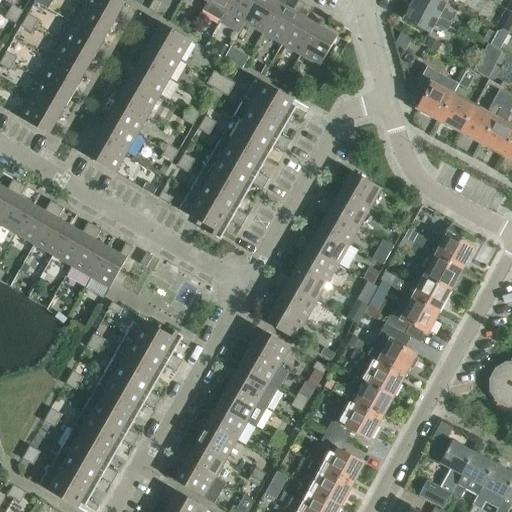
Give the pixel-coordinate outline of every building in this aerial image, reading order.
[(125,3),(119,0),(87,0),(84,5),(114,22),(125,3)] [(156,0),(153,0),(148,9),(155,13),(161,3),(156,0)] [(208,0),(207,2),(202,10),(221,21),(226,13),(233,0),(208,0)] [(233,0),(226,13),(244,23),(257,0),(233,0)] [(272,0),(257,0),(244,23),(263,34),(280,4),(272,0)] [(455,16),(442,9),(447,0),(414,0),(413,3),(451,23),(455,16)] [(299,1),(293,11),(280,4),(263,34),(282,45),(305,5),(299,1)] [(404,20),(429,34),(434,24),(448,31),(451,23),(413,3),(404,20)] [(73,24),(103,41),(114,22),(84,5),(73,24)] [(306,19),(312,8),(305,5),(282,45),(301,56),(318,26),(306,19)] [(24,12),(14,6),(10,12),(20,19),(24,12)] [(6,19),(16,25),(20,19),(10,12),(6,19)] [(511,13),(510,13),(502,29),(503,30),(509,33),(511,34),(511,13)] [(39,20),(28,14),(24,21),(35,27),(39,20)] [(184,18),(179,28),(189,33),(194,24),(184,18)] [(21,27),(31,33),(35,27),(24,21),(21,27)] [(63,43),(92,60),(103,41),(73,24),(63,43)] [(191,41),(162,24),(150,43),(180,61),(191,41)] [(320,67),(337,37),(318,26),(301,56),(320,67)] [(497,32),(490,46),(500,51),(509,33),(503,30),(497,32)] [(394,45),(406,51),(412,39),(400,33),(394,45)] [(449,48),(430,37),(425,46),(437,53),(438,52),(445,56),(449,48)] [(220,42),(214,53),(224,59),(230,48),(220,42)] [(92,60),(63,43),(52,61),(82,79),(92,60)] [(140,62),(170,79),(180,61),(150,43),(140,62)] [(230,48),(224,59),(231,63),(238,50),(231,46),(230,48)] [(490,46),(484,57),(495,63),(501,52),(500,51),(490,46)] [(17,58),(7,52),(3,58),(14,64),(17,58)] [(0,63),(0,65),(10,71),(14,64),(3,58),(0,63)] [(82,79),(52,61),(41,80),(71,97),(82,79)] [(129,81),(159,98),(170,79),(140,62),(129,81)] [(432,84),(438,73),(427,67),(417,86),(427,92),(418,109),(440,121),(454,96),(432,84)] [(214,71),(210,78),(221,84),(225,78),(214,71)] [(466,73),(459,86),(468,91),(475,78),(466,73)] [(276,76),(273,81),(282,87),(288,78),(282,74),(276,76)] [(284,153),(291,142),(280,136),(293,114),(303,120),(309,109),(255,78),(179,210),(203,224),(200,229),(220,240),(231,222),(241,228),(248,217),(237,211),(252,184),(263,190),(269,179),(259,173),(274,147),(284,153)] [(210,78),(207,85),(217,91),(221,84),(210,78)] [(225,78),(221,84),(232,90),(236,84),(225,78)] [(71,97),(41,80),(30,99),(60,116),(71,97)] [(159,98),(129,81),(118,100),(148,117),(159,98)] [(217,91),(228,97),(232,90),(221,84),(217,91)] [(306,91),(302,98),(312,104),(316,97),(306,91)] [(501,91),(493,104),(502,108),(509,95),(501,91)] [(511,113),(511,110),(511,96),(509,95),(502,108),(511,113)] [(461,132),(475,108),(454,96),(440,121),(461,132)] [(19,118),(49,135),(60,116),(30,99),(19,118)] [(148,117),(118,100),(107,118),(137,136),(148,117)] [(475,108),(461,132),(483,144),(496,119),(502,108),(493,104),(487,115),(475,108)] [(201,113),(190,107),(186,114),(197,120),(201,113)] [(496,119),(483,144),(503,155),(511,138),(511,127),(505,124),(511,113),(502,108),(496,119)] [(182,120),(193,127),(197,120),(186,114),(182,120)] [(217,123),(206,116),(202,123),(213,129),(217,123)] [(137,136),(107,118),(97,137),(126,154),(137,136)] [(198,130),(209,136),(213,129),(202,123),(198,130)] [(85,156),(115,174),(126,154),(97,137),(85,156)] [(511,138),(503,155),(511,159),(511,138)] [(179,151),(168,145),(164,151),(175,157),(179,151)] [(161,158),(171,164),(175,157),(164,151),(161,158)] [(195,160),(184,154),(180,160),(191,167),(195,160)] [(177,167),(187,173),(191,167),(180,160),(177,167)] [(382,189),(352,172),(341,191),(371,208),(382,189)] [(14,180),(8,190),(0,185),(0,218),(20,184),(14,180)] [(147,183),(143,189),(153,195),(157,189),(147,183)] [(21,198),(27,187),(20,184),(0,218),(0,225),(16,235),(33,205),(21,198)] [(334,203),(324,197),(320,204),(360,227),(371,208),(341,191),(334,203)] [(162,192),(159,199),(169,205),(173,198),(162,192)] [(402,200),(398,207),(409,213),(412,206),(402,200)] [(51,201),(45,212),(33,205),(16,235),(34,245),(58,205),(51,201)] [(316,210),(326,216),(319,229),(349,246),(360,227),(320,204),(316,210)] [(58,219),(64,209),(58,205),(34,245),(53,256),(70,226),(58,219)] [(89,223),(83,233),(70,226),(53,256),(72,267),(95,227),(89,223)] [(418,235),(413,243),(461,269),(473,248),(459,240),(459,239),(460,239),(451,226),(450,227),(450,228),(430,242),(418,235)] [(96,241),(102,230),(95,227),(72,267),(91,278),(108,248),(96,241)] [(302,235),(298,241),(338,265),(339,264),(348,269),(358,251),(349,246),(319,229),(312,241),(302,235)] [(294,248),(305,254),(298,266),(328,283),(338,265),(298,241),(294,248)] [(383,241),(373,259),(383,265),(394,247),(383,241)] [(413,243),(408,252),(421,260),(415,272),(425,277),(425,278),(449,291),(461,269),(413,243)] [(110,289),(133,249),(126,244),(120,255),(108,248),(91,278),(110,289)] [(147,253),(140,265),(153,272),(160,261),(147,253)] [(291,278),(280,272),(277,279),(317,302),(328,283),(298,266),(291,278)] [(369,267),(363,279),(373,285),(379,273),(369,267)] [(395,277),(390,286),(406,294),(438,312),(449,291),(425,278),(418,290),(395,277)] [(273,285),(283,291),(276,304),(306,321),(317,302),(277,279),(273,285)] [(394,315),(390,313),(384,325),(404,335),(410,325),(426,333),(438,312),(406,294),(394,315)] [(373,298),(365,313),(377,319),(385,304),(373,298)] [(356,300),(352,308),(364,315),(365,313),(368,307),(356,300)] [(119,315),(123,309),(113,302),(109,309),(119,315)] [(265,323),(295,340),(306,321),(276,304),(265,323)] [(173,355),(183,337),(163,325),(160,330),(137,316),(39,486),(83,511),(96,511),(99,506),(89,500),(101,479),(112,485),(118,473),(108,467),(123,442),(133,448),(140,436),(130,430),(144,404),(155,410),(161,399),(151,393),(166,367),(176,373),(183,361),(173,355)] [(384,325),(367,357),(368,357),(379,363),(403,376),(407,368),(412,371),(418,360),(413,358),(415,354),(404,348),(410,338),(404,335),(384,325)] [(291,347),(261,330),(250,349),(280,366),(291,347)] [(105,340),(94,334),(91,341),(101,347),(105,340)] [(87,347),(98,353),(101,347),(91,341),(87,347)] [(324,348),(321,355),(331,361),(335,354),(324,348)] [(239,368),(269,385),(280,366),(250,349),(239,368)] [(352,358),(364,365),(368,357),(367,357),(356,351),(352,358)] [(317,362),(313,368),(323,375),(327,368),(317,362)] [(379,363),(367,384),(392,397),(403,376),(379,363)] [(511,363),(506,363),(496,369),(490,380),(490,392),(497,403),(507,409),(511,408),(511,363)] [(239,368),(228,387),(258,404),(267,409),(278,390),(269,385),(239,368)] [(84,378),(73,371),(69,378),(80,384),(84,378)] [(65,385),(76,391),(80,384),(69,378),(65,385)] [(392,397),(367,384),(356,378),(349,391),(338,385),(334,393),(356,405),(381,418),(392,397)] [(228,387),(218,405),(248,423),(257,428),(267,409),(258,404),(228,387)] [(309,399),(299,393),(295,400),(306,406),(309,399)] [(291,406),(302,412),(306,406),(295,400),(291,406)] [(207,424),(237,441),(248,423),(218,405),(207,424)] [(353,431),(369,440),(381,418),(356,405),(345,426),(334,420),(328,431),(347,442),(353,431)] [(62,415),(51,409),(47,416),(58,422),(62,415)] [(44,422),(54,428),(58,422),(47,416),(44,422)] [(441,422),(432,438),(444,445),(453,429),(441,422)] [(196,443),(226,460),(237,441),(207,424),(196,443)] [(288,437),(277,431),(273,437),(284,443),(288,437)] [(363,463),(342,452),(347,442),(328,431),(322,441),(339,451),(327,472),(351,485),(363,463)] [(269,444),(280,450),(284,443),(273,437),(269,444)] [(427,481),(419,496),(420,497),(443,509),(451,494),(453,495),(475,454),(452,442),(440,464),(451,470),(441,488),(427,481)] [(185,461),(215,479),(226,460),(196,443),(185,461)] [(41,453),(30,446),(26,453),(37,459),(41,453)] [(22,460),(33,466),(37,459),(26,453),(22,460)] [(466,490),(479,497),(496,465),(475,454),(453,495),(461,500),(466,490)] [(303,459),(298,468),(312,475),(316,466),(303,459)] [(174,481),(214,504),(225,484),(215,479),(185,461),(174,481)] [(493,492),(505,499),(511,487),(511,473),(496,465),(479,497),(474,506),(482,511),(493,492)] [(266,474),(256,468),(252,475),(262,481),(266,474)] [(351,485),(327,472),(315,493),(340,506),(351,485)] [(248,481),(259,487),(262,481),(252,475),(248,481)] [(14,486),(8,496),(15,500),(21,490),(14,486)] [(269,486),(266,493),(276,499),(280,492),(269,486)] [(509,511),(511,507),(511,487),(505,499),(498,511),(509,511)] [(21,504),(27,493),(21,490),(15,500),(21,504)] [(286,491),(281,500),(294,507),(299,498),(286,491)] [(205,511),(207,509),(178,492),(166,511),(167,511),(205,511)] [(315,493),(305,511),(336,511),(340,506),(315,493)] [(234,506),(230,511),(247,511),(254,501),(245,496),(238,509),(234,506)]
